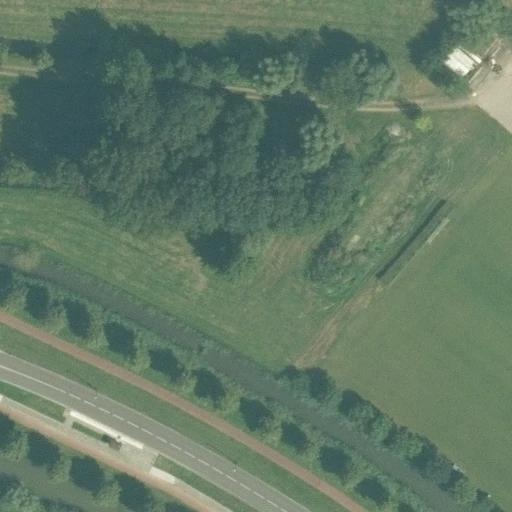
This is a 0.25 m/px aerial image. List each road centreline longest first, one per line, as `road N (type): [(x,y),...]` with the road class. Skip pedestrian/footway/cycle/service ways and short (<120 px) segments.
road 1 (track): [(0,68),(309,102),(401,105),(511,86)]
road 2 (tertiary): [(276,511),(154,435),(21,374)]
